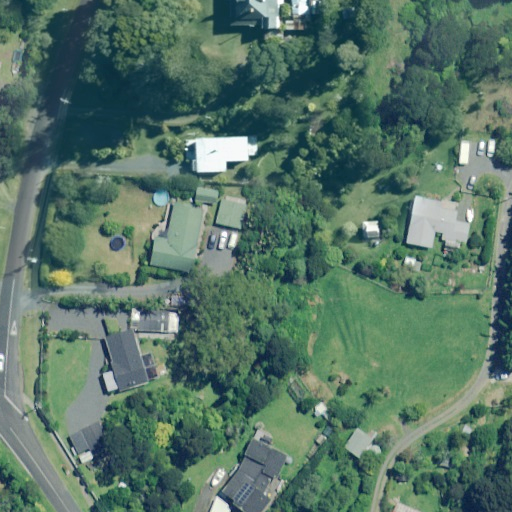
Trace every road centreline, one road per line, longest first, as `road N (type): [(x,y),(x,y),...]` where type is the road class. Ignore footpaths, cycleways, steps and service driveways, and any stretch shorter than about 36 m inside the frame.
road 1 (residential): [(0,397),(35,156),(90,0)]
road 2 (secondary): [(0,414),(70,511)]
